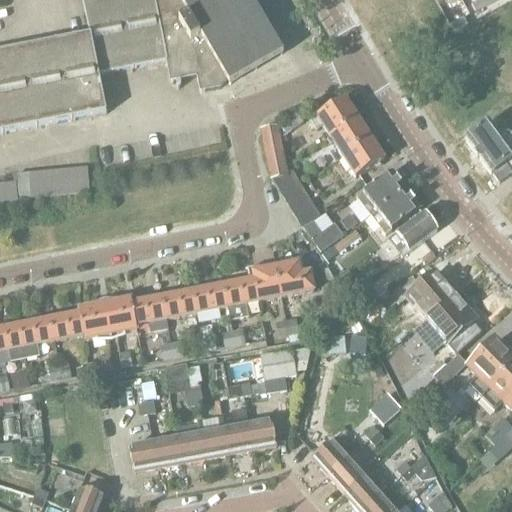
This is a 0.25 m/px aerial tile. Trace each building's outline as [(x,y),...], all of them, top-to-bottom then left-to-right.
[(80,0),(88,37),(90,37),(123,31),(116,0),(80,0)] [(152,0),(116,0),(123,31),(157,24),(152,0)] [(282,56),(249,0),(152,0),(157,24),(165,64),(169,84),(196,79),(199,94),(219,90),(226,83),(228,87),(282,56)] [(483,0),(482,0),(470,7),(474,14),(487,7),(483,0)] [(463,20),(449,27),(453,34),(466,27),(463,20)] [(165,64),(157,24),(123,31),(131,70),(165,64)] [(131,70),(123,31),(90,37),(98,76),(98,77),(131,70)] [(55,44),(63,83),(98,76),(90,37),(88,37),(55,44)] [(20,50),(28,90),(63,83),(55,44),(20,50)] [(0,54),(0,95),(28,90),(20,50),(0,54)] [(105,115),(98,77),(98,76),(63,83),(71,122),(105,115)] [(63,83),(28,90),(36,129),(71,122),(63,83)] [(36,129),(28,90),(0,95),(0,130),(1,136),(36,129)] [(321,130),(326,137),(328,140),(333,137),(356,122),(343,102),(311,124),(317,133),(321,130)] [(328,140),(341,160),(369,142),(356,122),(333,137),(328,140)] [(499,140),(488,124),(464,142),(490,176),(491,176),(498,185),(511,174),(511,140),(507,134),(499,140)] [(285,178),(274,129),(260,133),(262,137),(270,182),(274,188),(275,190),(281,200),(290,215),(300,231),(308,226),(317,220),(308,205),(298,190),(289,176),(285,178)] [(369,142),(341,160),(355,180),(383,162),(369,142)] [(85,171),(72,172),(75,196),(88,195),(85,171)] [(61,173),(63,197),(75,196),(72,172),(61,173)] [(61,173),(48,174),(51,198),(63,197),(61,173)] [(36,175),(38,199),(51,198),(48,174),(36,175)] [(376,214),(405,193),(391,174),(355,201),(358,205),(350,211),(360,226),(369,219),(369,220),(376,214)] [(36,175),(25,176),(27,201),(38,199),(36,175)] [(13,178),(14,185),(16,202),(27,201),(25,176),(13,178)] [(14,185),(1,187),(4,211),(16,209),(16,202),(14,185)] [(383,238),(390,232),(419,210),(405,193),(376,214),(369,220),(383,238)] [(422,215),(387,242),(400,260),(436,233),(422,215)] [(313,224),(302,231),(320,256),(330,249),(343,239),(333,227),(321,236),(313,224)] [(320,256),(319,257),(327,269),(338,260),(330,249),(320,256)] [(297,265),(275,270),(280,299),(313,293),(309,275),(300,277),(298,266),(299,264),(297,264),(297,265)] [(280,299),(275,270),(255,274),(252,275),(251,274),(250,275),(252,276),(253,284),(257,304),(280,299)] [(347,274),(336,282),(350,303),(361,296),(347,274)] [(407,301),(425,323),(459,295),(450,285),(444,284),(443,285),(435,275),(419,289),(412,279),(380,306),(386,313),(396,305),(398,308),(407,301)] [(234,287),(222,289),(227,310),(230,323),(248,320),(246,306),(257,304),(253,284),(240,286),(240,284),(234,285),(234,287)] [(227,310),(222,289),(212,291),(211,290),(205,291),(206,293),(192,295),(196,316),(227,310)] [(173,299),(161,301),(168,332),(171,347),(173,361),(184,359),(175,320),(196,316),(192,295),(179,298),(179,296),(172,297),(173,299)] [(466,311),(466,309),(467,304),(459,295),(425,323),(445,347),(474,322),(466,312),(466,311)] [(368,299),(365,301),(352,312),(360,322),(376,309),(368,299)] [(144,304),(131,307),(135,328),(149,326),(151,336),(168,332),(161,301),(150,303),(150,302),(144,303),(144,304)] [(130,303),(104,308),(110,338),(136,333),(135,328),(131,307),(130,303)] [(110,338),(104,308),(78,313),(79,317),(83,339),(84,343),(110,338)] [(60,321),(48,323),(52,345),(83,339),(79,317),(66,320),(66,318),(60,319),(60,321)] [(288,337),(298,335),(295,321),(285,323),(288,337)] [(35,349),(52,345),(48,323),(38,325),(37,324),(31,325),(31,327),(17,330),(24,361),(37,358),(35,349)] [(288,337),(285,323),(276,325),(279,339),(288,337)] [(203,355),(214,353),(207,328),(198,330),(203,355)] [(0,355),(8,354),(9,363),(24,361),(17,330),(5,332),(4,331),(0,331),(0,355)] [(242,333),(231,335),(234,349),(244,347),(242,333)] [(231,335),(222,337),(224,350),(234,349),(231,335)] [(361,358),(364,340),(349,337),(346,355),(361,358)] [(343,339),(319,341),(320,358),(345,356),(343,339)] [(468,389),(480,401),(511,367),(511,352),(504,352),(503,352),(494,343),(467,371),(477,380),(468,389)] [(173,361),(171,347),(160,349),(162,363),(173,361)] [(310,349),(290,352),(258,358),(263,384),(283,380),(295,378),(294,375),(306,373),(310,349)] [(121,371),(131,369),(128,355),(118,357),(121,371)] [(428,374),(434,380),(445,369),(440,364),(439,365),(430,355),(415,370),(413,368),(403,376),(395,368),(389,373),(398,382),(394,385),(404,396),(428,374)] [(445,369),(434,380),(442,389),(466,367),(457,358),(445,369)] [(109,359),(99,361),(102,375),(112,373),(109,359)] [(228,362),(227,374),(246,376),(248,365),(228,362)] [(87,365),(87,369),(89,377),(96,376),(94,364),(87,365)] [(186,367),(164,371),(167,386),(169,397),(183,394),(184,398),(192,397),(190,387),(189,382),(186,367)] [(511,367),(480,401),(492,413),(501,404),(510,413),(511,411),(511,367)] [(67,368),(57,369),(60,383),(70,381),(67,368)] [(57,369),(47,372),(50,385),(60,383),(57,369)] [(89,377),(87,369),(75,371),(77,380),(89,377)] [(28,377),(9,381),(11,393),(30,389),(28,377)] [(6,380),(0,380),(0,395),(8,393),(6,380)] [(283,380),(263,384),(263,386),(265,395),(265,398),(286,394),(283,380)] [(152,385),(141,387),(143,400),(154,398),(152,385)] [(197,385),(190,387),(192,397),(200,396),(197,385)] [(248,386),(240,388),(242,399),(250,398),(248,386)] [(242,399),(240,388),(226,390),(228,402),(242,399)] [(200,396),(192,397),(194,408),(202,407),(200,396)] [(186,410),(194,408),(192,397),(184,398),(186,410)] [(386,398),(369,413),(383,429),(400,413),(386,398)] [(309,401),(303,423),(314,425),(320,404),(309,401)] [(22,405),(24,414),(35,412),(33,402),(22,405)] [(152,405),(144,406),(146,418),(154,416),(152,405)] [(11,406),(2,407),(4,415),(12,414),(11,406)] [(138,419),(146,418),(144,406),(136,407),(138,419)] [(247,428),(252,454),(276,449),(272,423),(259,426),(258,415),(255,415),(245,418),(247,428)] [(501,420),(484,438),(493,447),(511,429),(501,420)] [(2,422),(4,438),(15,437),(13,421),(2,422)] [(363,437),(368,443),(383,431),(377,424),(363,437)] [(223,433),(228,458),(252,454),(247,428),(223,433)] [(383,431),(368,443),(374,449),(383,441),(386,445),(394,438),(386,429),(383,431)] [(228,458),(223,433),(199,437),(204,463),(228,458)] [(330,443),(311,461),(327,478),(346,461),(355,453),(340,436),(331,444),(330,443)] [(204,463),(199,437),(175,442),(180,467),(204,463)] [(511,448),(511,447),(503,439),(480,463),(495,466),(511,448)] [(180,467),(175,442),(152,446),(157,471),(180,467)] [(157,471),(152,446),(128,450),(133,476),(157,471)] [(11,447),(0,447),(0,460),(13,460),(11,447)] [(424,457),(409,471),(409,472),(401,479),(406,485),(421,472),(431,484),(435,480),(424,457)] [(346,461),(327,478),(343,496),(362,479),(346,461)] [(409,472),(409,471),(404,466),(395,473),(401,479),(409,472)] [(362,479),(343,496),(356,511),(362,511),(379,497),(362,479)] [(379,497),(362,511),(398,511),(404,507),(389,490),(380,498),(379,497)] [(71,511),(99,511),(104,500),(80,491),(71,511)] [(36,492),(33,500),(44,504),(47,496),(36,492)] [(33,500),(30,507),(41,511),(44,504),(33,500)] [(427,509),(429,511),(436,511),(441,507),(436,501),(427,509)]
